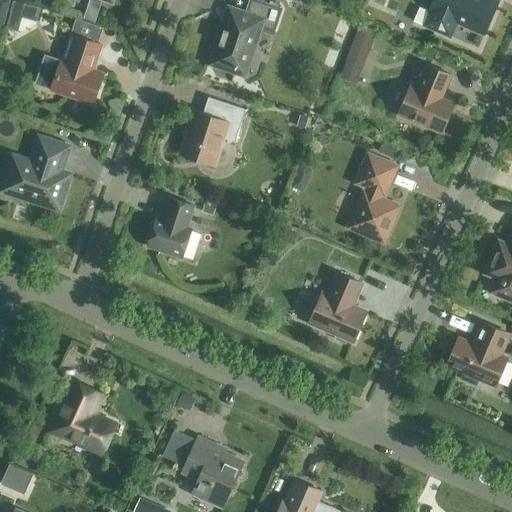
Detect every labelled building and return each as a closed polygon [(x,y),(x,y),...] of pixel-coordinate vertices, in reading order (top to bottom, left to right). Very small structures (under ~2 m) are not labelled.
[(261,26),(274,31),(281,9),(256,0),(250,0),(246,13),(229,7),(224,24),(221,31),(219,30),(215,42),(217,43),(210,63),(235,72),(236,67),(241,68),(249,45),(254,47),(261,26)] [(498,0),(433,0),(428,11),(436,14),(430,28),(450,37),(456,23),(483,34),(498,0)] [(373,30),(359,24),(352,38),(367,44),(373,30)] [(75,35),(75,36),(70,34),(62,59),(61,59),(51,89),(93,103),(103,73),(92,69),(101,44),(75,35)] [(454,103),(442,97),(452,75),(426,64),(416,87),(411,84),(398,114),(442,133),(454,103)] [(223,138),(235,141),(246,109),(208,96),(203,113),(193,109),(187,126),(189,126),(180,154),(214,165),(223,138)] [(60,159),(64,160),(69,146),(39,137),(31,161),(13,155),(2,190),(17,194),(18,197),(31,201),(34,200),(59,208),(70,174),(57,169),(60,159)] [(383,192),(384,192),(395,166),(369,155),(358,181),(368,185),(365,193),(364,192),(350,226),(383,240),(397,206),(380,199),(383,192)] [(191,228),(187,227),(194,205),(170,197),(163,219),(157,217),(147,246),(182,257),(191,228)] [(511,240),(509,247),(499,242),(487,272),(498,277),(492,290),(511,298),(511,240)] [(366,311),(352,305),(361,283),(338,273),(328,295),(322,292),(310,322),(335,333),(335,339),(345,343),(349,339),(353,341),(366,311)] [(506,358),(499,355),(508,333),(483,322),(473,344),(458,338),(447,364),(463,370),(460,379),(476,385),(480,377),(495,384),(506,358)] [(51,429),(101,451),(113,423),(91,413),(101,393),(73,380),(51,429)] [(191,493),(221,506),(234,478),(232,477),(240,460),(212,448),(214,443),(197,435),(182,471),(197,478),(191,493)] [(33,473),(10,464),(3,481),(25,491),(33,473)] [(337,511),(315,502),(320,491),(295,479),(285,500),(282,499),(276,511),(337,511)] [(133,498),(127,511),(128,511),(138,511),(143,502),(133,498)]
